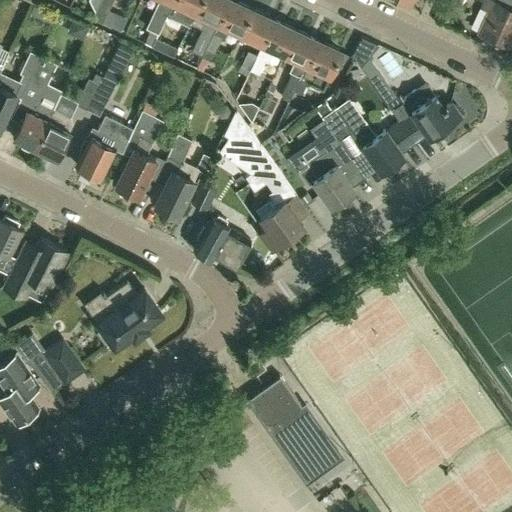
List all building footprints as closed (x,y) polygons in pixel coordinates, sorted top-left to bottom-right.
[(89,0),(95,11),(100,0),(89,0)] [(100,0),(95,11),(92,18),(102,23),(112,0),(100,0)] [(168,14),(174,0),(158,0),(146,27),(150,29),(144,42),(152,46),(156,37),(155,37),(167,13),(168,14)] [(197,11),(201,0),(174,0),(168,14),(189,24),(196,10),(197,11)] [(219,21),(228,0),(201,0),(197,11),(219,21)] [(239,36),(252,8),(238,1),(237,3),(230,0),(228,0),(219,21),(212,35),(205,48),(201,56),(209,60),(220,38),(224,39),(228,31),(239,36)] [(508,47),(511,37),(511,8),(493,0),(483,0),(480,8),(488,12),(478,33),(508,47)] [(256,54),(257,54),(262,44),(273,20),(267,17),(267,15),(252,8),(239,36),(260,46),(256,54)] [(283,57),(296,29),(283,23),(282,24),(273,20),(262,44),(257,54),(249,70),(258,74),(264,61),(267,61),(272,51),(283,57)] [(294,91),(318,41),(310,37),(310,36),(296,29),(283,57),(294,62),(290,71),(291,72),(281,94),(283,98),(289,101),(294,91)] [(386,90),(413,76),(392,36),(364,51),(386,90)] [(176,47),(156,37),(152,46),(173,56),(176,47)] [(323,87),(341,50),(326,43),(325,44),(318,41),(294,91),(303,95),(309,81),(323,87)] [(30,76),(41,55),(29,49),(19,70),(30,76)] [(257,54),(256,54),(247,50),(240,66),(249,70),(257,54)] [(35,146),(54,107),(62,92),(47,84),(57,63),(41,55),(30,76),(26,83),(20,95),(31,101),(27,107),(13,135),(18,138),(17,140),(18,143),(28,148),(31,147),(32,144),(35,146)] [(20,95),(26,83),(0,70),(0,124),(15,93),(20,95)] [(102,76),(99,83),(91,98),(105,105),(116,83),(102,76)] [(86,109),(91,98),(99,83),(89,77),(75,104),(86,109)] [(464,116),(452,99),(442,106),(433,94),(423,101),(415,89),(403,98),(400,93),(386,103),(399,121),(416,144),(429,135),(432,139),(454,123),(464,116)] [(354,131),(336,106),(332,109),(325,99),(315,106),(322,116),(330,128),(332,127),(346,149),(357,165),(370,156),(362,145),(376,135),(367,122),(354,131)] [(250,102),(237,103),(249,121),(253,114),(256,106),(250,102)] [(219,104),(216,110),(221,116),(228,115),(231,109),(226,103),(219,104)] [(288,105),(281,120),(287,123),(302,111),(288,105)] [(71,115),(54,107),(35,146),(56,157),(70,129),(69,129),(73,121),(71,115)] [(154,157),(146,153),(152,141),(163,120),(142,109),(122,151),(130,155),(116,184),(121,187),(119,190),(119,194),(129,199),(132,196),(134,193),(137,195),(147,175),(156,180),(165,159),(156,155),(154,157)] [(229,135),(219,150),(246,168),(261,145),(235,109),(225,132),(229,135)] [(99,176),(114,148),(121,151),(132,127),(104,114),(97,128),(92,126),(88,133),(81,147),(84,149),(77,165),(99,176)] [(327,148),(298,169),(308,183),(313,180),(334,209),(356,192),(348,181),(361,172),(321,116),(310,124),(327,148)] [(383,174),(406,158),(403,153),(416,144),(399,121),(386,130),(385,128),(376,135),(362,145),(370,156),(383,174)] [(274,137),(279,156),(298,151),(293,132),(274,137)] [(193,179),(198,168),(182,161),(192,140),(178,133),(167,156),(181,162),(177,171),(171,168),(154,203),(177,214),(193,180),(193,179)] [(302,226),(297,218),(307,211),(267,154),(255,162),(275,190),(269,194),(272,198),(267,201),(271,208),(259,217),(266,226),(259,231),(271,247),(302,226)] [(205,208),(215,187),(202,180),(191,201),(205,208)] [(8,252),(21,226),(17,225),(19,221),(5,214),(3,217),(0,216),(0,267),(8,272),(16,256),(8,252)] [(250,240),(242,235),(228,228),(229,227),(211,217),(206,227),(203,226),(196,238),(199,239),(194,249),(216,261),(218,257),(234,266),(241,254),(244,256),(251,243),(249,242),(250,240)] [(28,263),(16,257),(2,284),(26,296),(35,278),(50,285),(68,250),(41,236),(28,263)] [(114,344),(131,332),(134,336),(148,326),(145,322),(161,311),(144,287),(137,293),(127,279),(102,296),(106,302),(91,313),(101,327),(98,329),(108,342),(110,340),(114,344)] [(31,332),(14,344),(52,390),(52,389),(45,381),(57,373),(49,363),(50,362),(64,382),(84,368),(62,336),(43,349),(31,332)] [(0,378),(7,388),(0,392),(0,399),(15,421),(38,405),(28,391),(39,383),(16,351),(0,362),(0,378)] [(260,361),(250,368),(256,375),(265,368),(260,361)] [(261,388),(245,400),(268,432),(288,460),(306,486),(307,485),(298,472),(326,453),(296,411),(302,406),(280,374),(261,388)] [(231,407),(228,402),(223,406),(227,411),(231,407)]
